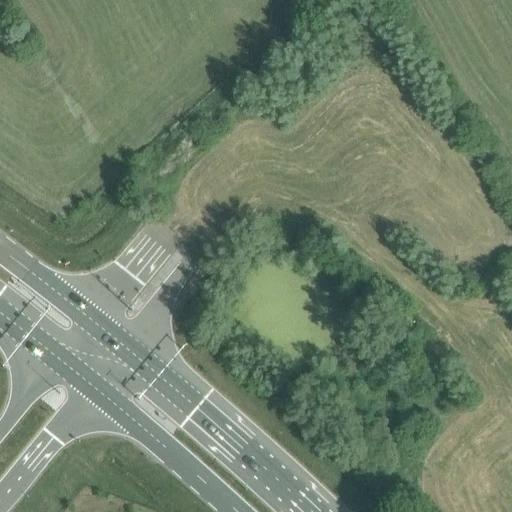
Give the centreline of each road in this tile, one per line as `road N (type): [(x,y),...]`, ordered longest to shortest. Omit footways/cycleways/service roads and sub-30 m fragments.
road 1 (track): [(186,240),(233,194),(274,191),(319,206),(511,381)]
road 2 (primary): [(310,511),(130,343)]
road 3 (unclassified): [(130,343),(178,279),(186,240),(149,254),(94,314)]
road 4 (primary): [(93,389),(233,511)]
road 5 (unclassified): [(0,499),(93,389)]
